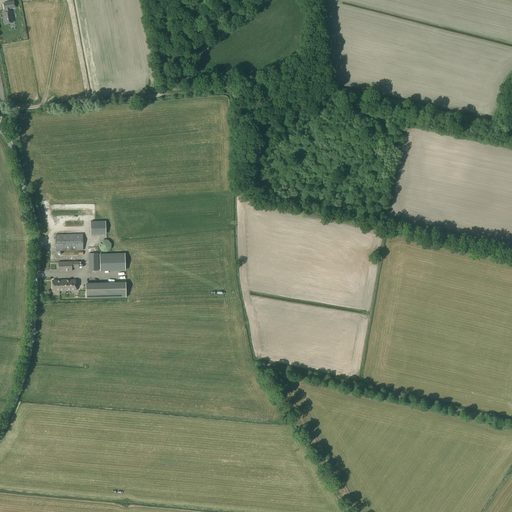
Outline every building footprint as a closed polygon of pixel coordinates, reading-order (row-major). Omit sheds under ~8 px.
[(3,4),(4,10),(5,10),(5,12),(3,13),(5,24),(13,23),(11,11),(10,11),(10,10),(15,9),(14,2),(3,4)] [(90,222),(90,234),(105,234),(105,222),(90,222)] [(83,251),(82,234),(56,235),(56,251),(83,251)] [(99,248),(102,252),(107,252),(111,249),(111,244),(108,240),(103,240),(99,243),(99,248)] [(88,254),(88,271),(99,271),(98,253),(88,254)] [(100,254),(101,271),(126,270),(126,254),(100,254)] [(58,262),(58,272),(72,271),(72,268),(79,268),(79,262),(58,262)] [(52,281),(52,291),(55,291),(56,294),(57,294),(57,291),(75,291),(76,291),(75,280),(52,281)] [(126,283),(85,284),(86,299),(126,298),(126,283)]
